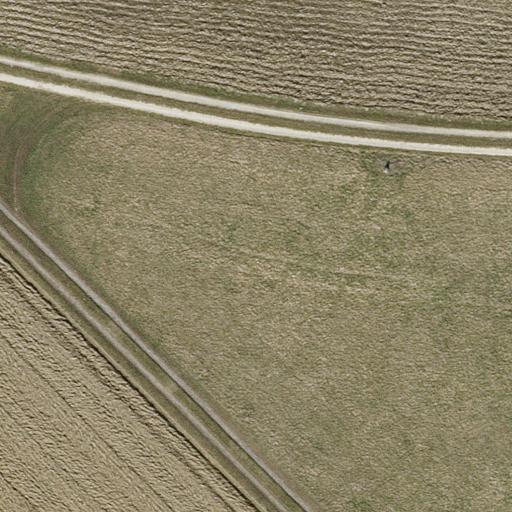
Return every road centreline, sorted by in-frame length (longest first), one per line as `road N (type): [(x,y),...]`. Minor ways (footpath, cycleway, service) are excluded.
road 1 (track): [(0,64),(271,119),(511,141)]
road 2 (track): [(0,213),(312,511)]
